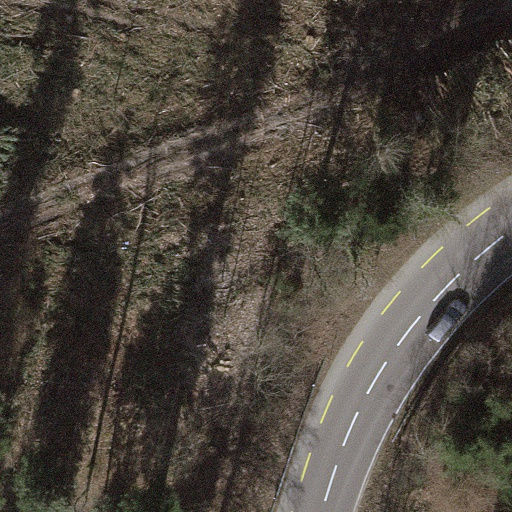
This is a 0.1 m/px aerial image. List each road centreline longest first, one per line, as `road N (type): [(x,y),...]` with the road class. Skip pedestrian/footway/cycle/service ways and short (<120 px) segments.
road 1 (secondary): [(326,511),(359,423),(418,324),(467,263),(511,229)]
road 2 (track): [(250,149),(511,15)]
